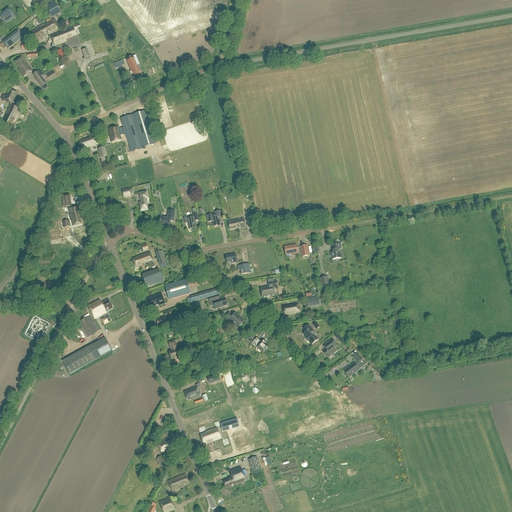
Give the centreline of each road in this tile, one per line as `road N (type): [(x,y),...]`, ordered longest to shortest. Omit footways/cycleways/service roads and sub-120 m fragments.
road 1 (unclassified): [(220,65),(511,15)]
road 2 (tertiary): [(214,511),(109,245)]
road 3 (residential): [(339,387),(202,261)]
road 4 (track): [(511,195),(328,227)]
road 5 (unclassified): [(61,133),(220,65)]
road 6 (track): [(0,445),(57,332)]
road 7 (unclassified): [(328,227),(206,248)]
